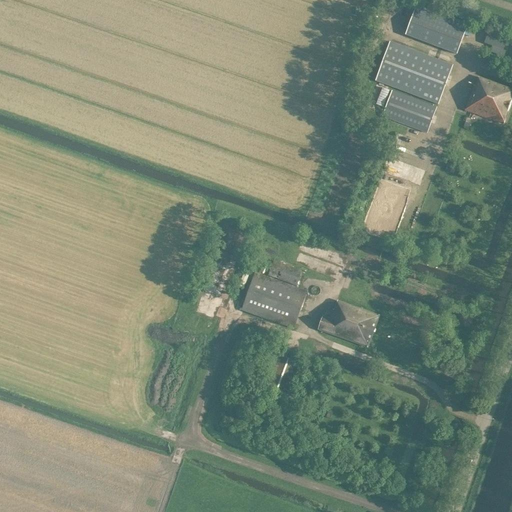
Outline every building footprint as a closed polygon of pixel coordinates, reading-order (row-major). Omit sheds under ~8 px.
[(405,34),(456,53),(467,23),(416,4),(405,34)] [(488,31),(483,42),(493,45),(491,51),(503,55),(505,50),(502,49),(506,38),(489,31),(488,31)] [(375,80),(437,103),(452,64),(389,41),(375,80)] [(464,109),(503,122),(511,96),(511,88),(477,76),(474,85),(472,84),(464,109)] [(381,116),(427,132),(436,106),(391,89),(381,116)] [(384,208),(380,216),(396,223),(399,216),(384,208)] [(240,310),(293,328),(307,289),(296,286),(302,269),(273,259),(267,275),(254,271),(240,310)] [(332,309),(329,316),(323,314),(317,329),(367,347),(379,314),(337,300),(333,309),(332,309)] [(262,385),(289,395),(301,363),(274,353),(262,385)]
